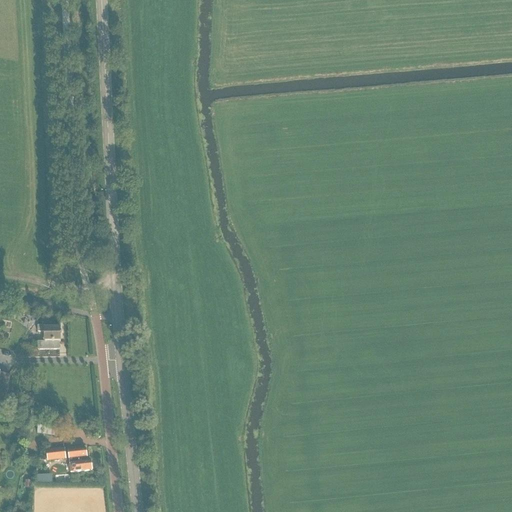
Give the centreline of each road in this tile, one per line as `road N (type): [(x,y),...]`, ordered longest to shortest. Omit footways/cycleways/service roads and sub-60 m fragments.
road 1 (secondary): [(121,360),(101,0)]
road 2 (secondary): [(137,511),(121,360)]
road 3 (residential): [(102,361),(118,511)]
